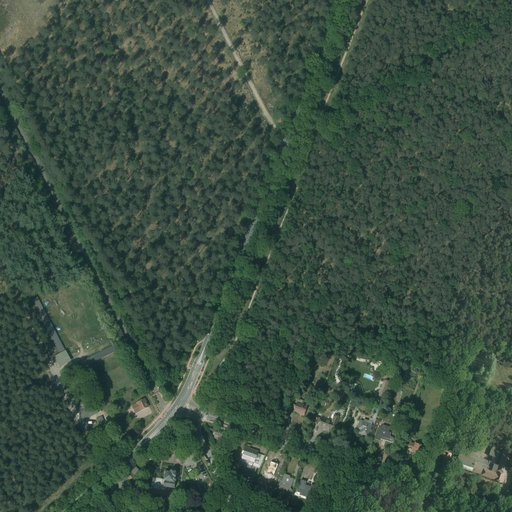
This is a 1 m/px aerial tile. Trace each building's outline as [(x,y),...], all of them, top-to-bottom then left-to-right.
[(92,359),(112,350),(109,344),(89,352),(92,359)] [(64,348),(52,354),(56,363),(69,356),(64,348)] [(137,415),(150,409),(145,398),(132,405),(137,415)] [(87,412),(81,401),(75,404),(76,405),(80,414),(84,413),(84,414),(87,412)] [(292,412),(306,417),(309,407),(296,402),(292,412)] [(322,424),(336,428),(340,417),(326,412),(322,424)] [(359,435),(370,438),(374,424),(360,420),(357,429),(360,430),(359,435)] [(379,424),(374,439),(381,441),(381,440),(391,443),(394,434),(389,432),(391,428),(379,424)] [(412,452),(422,456),(425,447),(416,443),(412,452)] [(260,467),(264,456),(243,449),(239,460),(260,467)] [(443,463),(450,466),(453,456),(443,453),(442,457),(445,458),(443,463)] [(474,473),(503,481),(510,455),(502,453),(500,462),(476,455),(474,460),(478,460),(474,473)] [(266,475),(274,478),(279,465),(271,462),(266,475)] [(150,497),(176,502),(180,465),(166,463),(164,479),(153,477),(150,497)] [(278,489),(291,493),(295,478),(282,474),(278,489)] [(295,493),(310,499),(315,487),(299,481),(295,493)]
